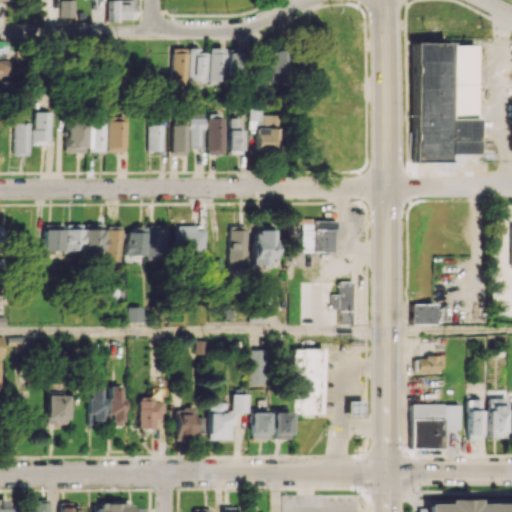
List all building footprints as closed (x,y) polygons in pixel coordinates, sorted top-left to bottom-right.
[(58,0),(59,17),(73,17),(72,0),(58,0)] [(133,0),(105,0),(106,20),(134,20),(133,0)] [(411,44),(475,44),(474,160),(451,170),(436,169),(437,161),(410,161),(411,44)] [(206,82),(222,83),(223,48),(206,47),(206,82)] [(170,82),(185,82),(185,48),(170,48),(170,82)] [(205,50),(187,49),(186,80),(205,81),(205,50)] [(227,49),(227,77),(240,77),(239,49),(227,49)] [(267,50),(267,81),(284,80),(284,49),(267,50)] [(276,128),(264,128),(264,117),(259,117),(259,103),(247,103),(247,128),(254,128),(254,150),(276,151),(276,128)] [(44,111),(27,111),(27,144),(43,144),(44,111)] [(201,148),(201,113),(186,114),(186,148),(201,148)] [(85,151),(100,152),(101,115),(85,115),(85,151)] [(222,115),(205,115),(205,154),(222,154),(222,115)] [(242,117),(227,117),(227,153),(241,153),(242,117)] [(121,121),(103,122),(103,151),(121,151),(121,121)] [(62,152),(80,152),(79,122),(61,123),(62,152)] [(22,123),(7,123),(8,155),(23,155),(22,123)] [(144,151),(160,151),(160,125),(144,125),(144,151)] [(169,151),(184,151),(185,126),(169,125),(169,151)] [(300,252),(332,251),(332,219),(300,220),(300,252)] [(62,224),(43,225),(44,253),(63,252),(62,224)] [(83,252),(82,224),(64,224),(64,252),(83,252)] [(272,264),(272,224),(251,225),(252,265),(272,264)] [(203,252),(203,231),(194,230),(194,226),(176,225),(175,251),(203,252)] [(157,260),(157,252),(165,252),(165,226),(147,226),(147,260),(157,260)] [(227,270),(244,270),(245,228),(227,227),(227,270)] [(104,229),(84,229),(83,258),(103,258),(104,229)] [(125,255),(144,255),(143,229),(124,229),(125,255)] [(104,261),(119,261),(120,230),(105,230),(104,261)] [(335,323),(349,324),(350,281),(336,281),(336,294),(329,294),(329,308),(336,308),(335,323)] [(408,324),(432,324),(432,303),(407,304),(408,324)] [(125,322),(140,321),(140,307),(125,307),(125,322)] [(22,337),(5,336),(5,345),(13,345),(13,353),(22,353),(22,337)] [(320,415),(321,349),(290,348),(290,387),(298,387),(297,415),(320,415)] [(266,384),(267,349),(249,349),(249,383),(266,384)] [(440,371),(440,356),(414,356),(414,372),(440,371)] [(100,422),(101,386),(85,386),(84,421),(100,422)] [(105,386),(104,425),(119,425),(120,386),(105,386)] [(65,427),(65,394),(43,395),(43,427),(65,427)] [(245,394),(229,394),(229,412),(245,412),(245,394)] [(465,440),(478,440),(478,395),(464,395),(465,440)] [(153,428),(153,420),(161,420),(161,396),(136,396),(136,428),(153,428)] [(502,398),(485,398),(486,438),(503,437),(502,398)] [(345,418),(361,417),(361,401),(345,401),(345,418)] [(228,439),(227,412),(223,412),(223,402),(205,402),(206,440),(228,439)] [(455,404),(407,405),(407,449),(439,448),(439,429),(456,429),(455,404)] [(192,408),(172,408),(173,434),(201,434),(201,416),(192,417),(192,408)] [(264,412),(247,412),(247,438),(264,438),(264,412)] [(268,438),(286,439),(286,412),(269,412),(268,438)] [(0,498),(0,511),(8,511),(9,507),(4,507),(4,499),(0,498)] [(511,511),(511,502),(473,503),(473,499),(442,499),(442,504),(424,504),(423,511),(511,511)] [(30,511),(46,511),(47,501),(31,501),(30,511)]
